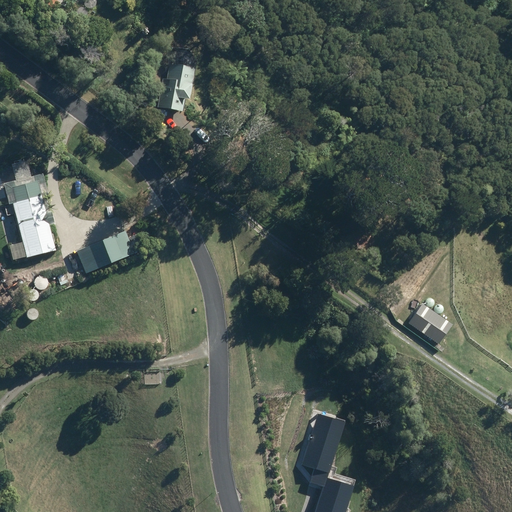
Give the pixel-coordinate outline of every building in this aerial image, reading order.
[(54,0),(45,0),(43,2),(51,9),(57,2),(54,0)] [(96,0),(89,0),(84,6),(89,12),(99,2),(96,0)] [(78,22),(79,22),(82,22),(83,22),(84,21),(85,20),(86,19),(87,18),(88,17),(88,15),(88,14),(88,13),(88,11),(87,10),(86,9),(85,8),(84,7),(83,7),(82,6),(80,6),(79,6),(78,7),(76,7),(75,8),(74,9),(73,10),(73,11),(72,12),(72,14),(72,15),(72,16),(73,18),(73,19),(74,20),(75,21),(76,21),(78,22)] [(185,87),(188,68),(165,64),(163,79),(159,79),(155,107),(178,111),(182,86),(185,87)] [(206,74),(196,73),(195,91),(205,92),(206,74)] [(40,180),(14,187),(32,256),(59,249),(52,223),(57,222),(54,212),(49,213),(40,180)] [(136,254),(126,231),(78,251),(88,274),(136,254)]
